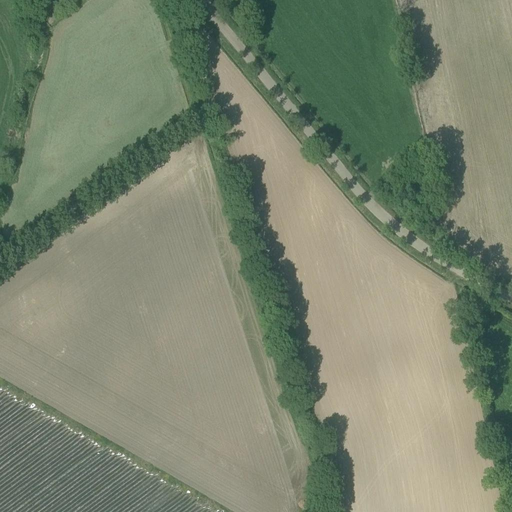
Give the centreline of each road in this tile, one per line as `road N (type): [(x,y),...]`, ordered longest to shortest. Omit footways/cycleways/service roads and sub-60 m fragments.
road 1 (unclassified): [(511,295),(378,208),(200,0)]
road 2 (track): [(0,258),(208,111),(178,8),(187,0)]
